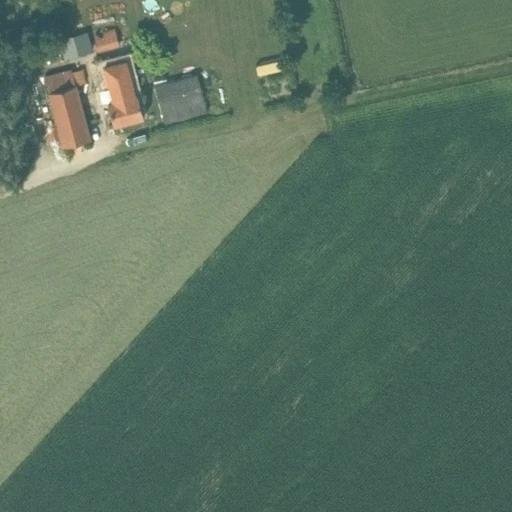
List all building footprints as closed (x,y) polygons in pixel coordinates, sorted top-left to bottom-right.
[(59,37),(64,57),(94,49),(88,29),(59,37)] [(98,50),(120,46),(117,29),(95,32),(98,50)] [(113,101),(109,103),(115,124),(144,116),(138,93),(132,95),(123,61),(104,67),(113,101)] [(72,68),(45,76),(64,145),(91,138),(76,85),(86,82),(82,69),(73,71),(72,68)] [(198,72),(155,85),(166,122),(209,110),(198,72)]
